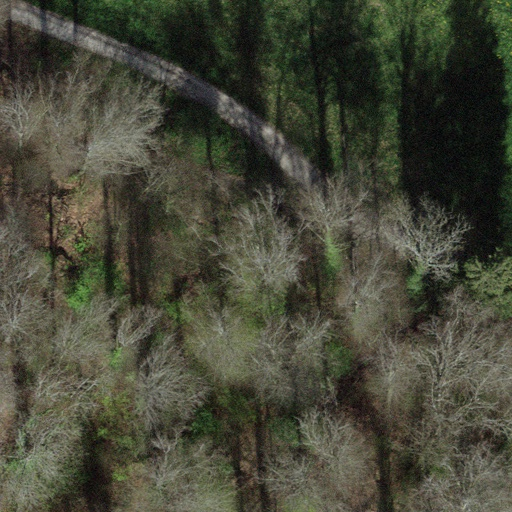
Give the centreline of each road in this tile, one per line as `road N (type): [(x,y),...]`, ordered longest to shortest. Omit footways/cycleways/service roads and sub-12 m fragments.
road 1 (track): [(511,279),(354,229),(270,147),(183,87),(0,9)]
road 2 (track): [(0,117),(354,229)]
